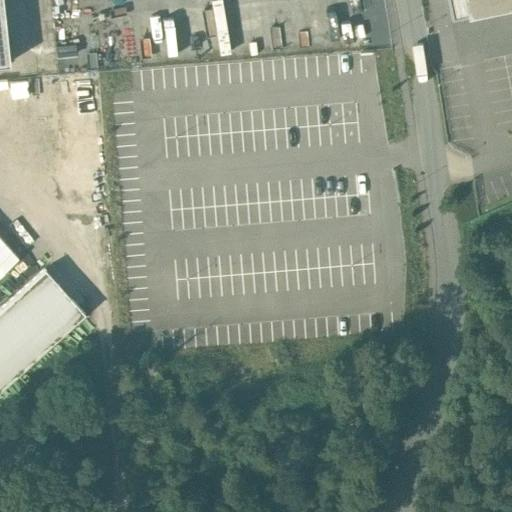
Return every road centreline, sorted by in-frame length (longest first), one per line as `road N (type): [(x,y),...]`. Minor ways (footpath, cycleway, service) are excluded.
road 1 (residential): [(398,511),(449,330),(449,269),(405,0)]
road 2 (unknown): [(119,511),(99,307),(81,268),(9,188)]
